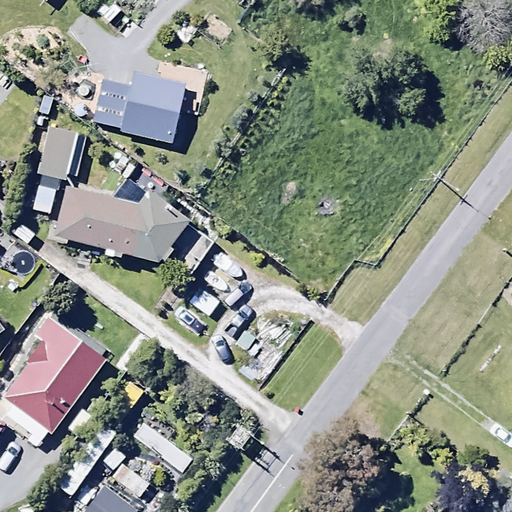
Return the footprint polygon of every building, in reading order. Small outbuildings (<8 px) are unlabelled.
[(18,0),(39,15),(50,0),(18,0)] [(168,47),(177,55),(201,75),(230,41),(206,20),(190,38),(181,31),(168,47)] [(59,193),(70,146),(42,140),(31,186),(59,193)] [(155,278),(158,274),(183,290),(209,252),(185,236),(187,232),(143,203),(129,219),(60,199),(46,247),(155,278)] [(324,292),(287,261),(271,280),(309,311),(324,292)] [(0,428),(45,459),(107,369),(58,337),(0,421),(0,428)] [(109,440),(137,404),(122,393),(95,430),(109,440)] [(156,428),(141,416),(119,446),(134,457),(156,428)] [(134,511),(135,511),(100,485),(80,511),(134,511)]
